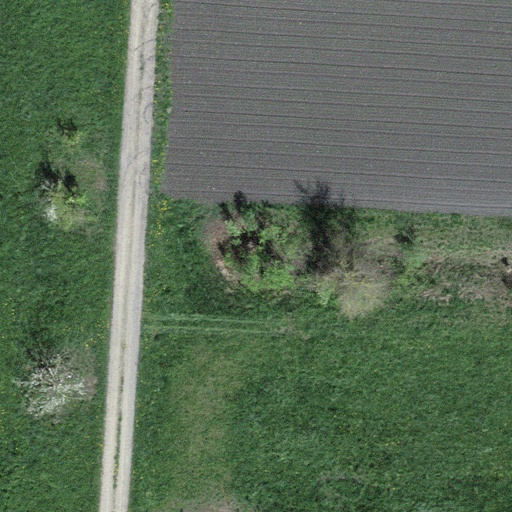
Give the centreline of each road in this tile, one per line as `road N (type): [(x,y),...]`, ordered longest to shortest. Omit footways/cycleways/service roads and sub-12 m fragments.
road 1 (track): [(131,208),(511,231)]
road 2 (track): [(113,511),(131,208)]
road 3 (track): [(131,208),(144,0)]
